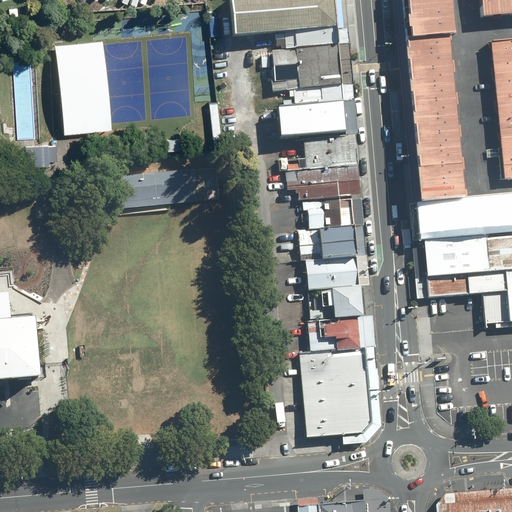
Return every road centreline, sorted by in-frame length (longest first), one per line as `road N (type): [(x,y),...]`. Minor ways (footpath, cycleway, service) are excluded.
road 1 (secondary): [(398,342),(370,0)]
road 2 (secondary): [(189,481),(0,496)]
